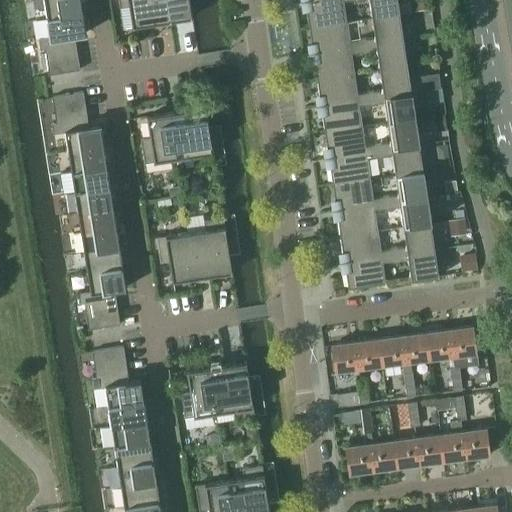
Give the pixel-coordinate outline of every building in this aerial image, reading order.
[(44,0),(48,17),(83,12),(81,0),(44,0)] [(119,0),(120,7),(130,6),(133,26),(171,21),(167,0),(119,0)] [(167,0),(171,21),(192,17),(189,0),(167,0)] [(306,1),(309,27),(347,21),(344,1),(353,0),(354,0),(354,1),(360,0),(359,0),(370,0),(373,17),(400,13),(398,2),(405,1),(404,0),(310,0),(302,1),(303,2),(306,1)] [(428,0),(417,0),(419,10),(429,9),(428,0)] [(41,49),(45,49),(76,44),(75,34),(86,33),(83,12),(48,17),(51,36),(39,38),(41,49)] [(310,53),(410,38),(408,24),(402,25),(400,13),(373,17),(376,38),(365,39),(365,38),(360,38),(360,40),(350,42),(347,21),(309,27),(313,52),(310,53)] [(313,54),(317,79),(355,73),(352,53),(362,52),(362,53),(367,53),(367,51),(377,49),(380,70),(408,66),(406,54),(413,53),(410,38),(310,53),(310,54),(313,54)] [(76,44),(45,49),(49,74),(80,69),(76,44)] [(355,73),(317,79),(321,105),(318,105),(318,106),(418,91),(425,90),(440,87),(438,72),(409,76),(408,66),(380,70),(383,90),(373,91),(373,90),(368,91),(368,92),(358,94),(355,73)] [(440,87),(425,90),(427,103),(444,100),(442,87),(440,87)] [(52,96),(56,122),(88,117),(84,91),(52,96)] [(321,106),(325,131),(363,126),(360,105),(370,104),(370,106),(375,105),(375,104),(385,101),(388,122),(415,118),(414,106),(420,105),(418,91),(318,106),(321,106)] [(173,138),(176,158),(194,155),(195,164),(215,161),(206,106),(184,110),(188,135),(173,138)] [(145,163),(176,158),(173,138),(188,135),(184,110),(147,116),(150,136),(141,138),(145,163)] [(446,113),(435,115),(437,131),(448,130),(446,113)] [(66,132),(69,151),(104,145),(101,124),(89,126),(88,117),(56,122),(52,122),(54,134),(66,132)] [(326,157),(326,158),(426,143),(424,128),(417,129),(415,118),(388,122),(391,142),(381,143),(381,142),(376,143),(376,144),(366,146),(363,126),(325,131),(329,157),(326,157)] [(329,158),(333,183),(370,178),(367,157),(378,157),(378,158),(383,157),(383,156),(393,153),(396,174),(423,170),(422,159),(428,158),(426,143),(326,158),(329,158)] [(69,151),(72,171),(107,165),(104,145),(69,151)] [(72,171),(75,191),(111,185),(107,165),(72,171)] [(333,209),(334,210),(434,195),(432,181),(425,182),(423,170),(396,174),(399,195),(389,195),(389,194),(383,195),(383,196),(373,198),(370,178),(333,183),(337,209),(333,209)] [(456,180),(444,181),(445,183),(446,191),(457,189),(456,181),(456,180)] [(75,191),(78,211),(114,206),(111,185),(75,191)] [(180,186),(172,187),(173,188),(174,195),(181,194),(180,187),(180,186)] [(455,193),(447,194),(448,201),(456,200),(455,193)] [(337,210),(340,236),(378,230),(375,209),(385,209),(386,210),(391,209),(391,208),(401,206),(404,226),(431,222),(429,211),(436,210),(434,195),(334,210),(334,211),(337,210)] [(78,211),(81,231),(117,226),(114,206),(78,211)] [(205,229),(188,232),(191,252),(207,249),(211,275),(232,271),(224,216),(204,220),(205,229)] [(465,218),(449,220),(451,234),(468,232),(465,218)] [(341,262),(442,247),(439,233),(433,234),(431,222),(404,226),(407,247),(397,248),(396,247),(391,247),(391,248),(381,251),(378,230),(340,236),(344,261),(341,262)] [(81,231),(84,251),(120,246),(117,226),(81,231)] [(191,252),(188,232),(156,237),(160,262),(170,260),(173,281),(211,275),(207,249),(191,252)] [(84,251),(88,272),(123,266),(120,246),(84,251)] [(442,247),(341,262),(341,263),(344,262),(348,289),(386,283),(383,262),(393,261),(393,262),(399,261),(398,260),(408,258),(412,279),(439,275),(437,263),(444,262),(442,247)] [(475,254),(460,256),(462,271),(477,269),(475,254)] [(81,304),(85,303),(116,298),(115,289),(127,287),(123,266),(88,272),(91,291),(79,292),(81,304)] [(116,298),(85,303),(89,328),(120,324),(116,298)] [(474,325),(450,328),(453,355),(454,365),(459,365),(465,364),(464,353),(477,352),(474,325)] [(450,328),(426,331),(430,358),(453,355),(450,328)] [(426,331),(403,334),(407,361),(430,358),(426,331)] [(403,334),(380,337),(383,364),(407,361),(403,334)] [(380,337),(357,340),(360,367),(383,364),(380,337)] [(360,367),(357,340),(332,344),(336,370),(360,367)] [(92,350),(96,376),(128,371),(124,346),(92,350)] [(213,392),(216,412),(234,409),(235,419),(255,415),(246,361),(225,364),(229,389),(213,392)] [(185,417),(216,412),(213,392),(229,389),(225,364),(187,370),(190,390),(181,392),(185,417)] [(450,366),(451,378),(461,376),(459,365),(454,365),(450,366)] [(106,386),(109,405),(144,399),(141,378),(129,380),(128,371),(96,376),(92,377),(94,388),(106,386)] [(403,372),(404,384),(413,382),(412,371),(403,372)] [(461,376),(451,378),(453,389),(462,388),(461,376)] [(357,378),(358,390),(366,389),(365,377),(357,378)] [(413,382),(404,384),(406,395),(415,394),(413,382)] [(366,389),(358,390),(338,392),(340,404),(368,400),(366,389)] [(454,396),(455,408),(464,407),(463,395),(454,396)] [(109,405),(112,425),(147,420),(144,399),(109,405)] [(407,402),(408,414),(417,413),(416,401),(407,402)] [(360,409),(362,420),(370,419),(369,407),(360,409)] [(464,407),(455,408),(457,420),(462,419),(466,419),(464,407)] [(341,414),(342,422),(343,422),(344,423),(361,421),(360,410),(342,412),(342,414),(341,414)] [(417,413),(408,414),(410,426),(419,425),(417,413)] [(370,419),(362,420),(363,432),(372,431),(370,419)] [(451,432),(440,433),(443,460),(467,457),(463,430),(462,419),(457,420),(449,421),(450,422),(451,432)] [(112,425),(115,445),(151,440),(147,420),(112,425)] [(487,427),(463,430),(467,457),(491,454),(490,446),(487,427)] [(251,430),(248,434),(249,440),(259,439),(258,429),(257,429),(251,430)] [(218,433),(207,435),(209,446),(220,444),(218,433)] [(440,433),(417,436),(420,463),(443,460),(440,433)] [(417,436),(393,439),(397,466),(420,463),(417,436)] [(393,439),(370,442),(373,469),(397,466),(393,439)] [(115,445),(118,466),(154,460),(151,440),(115,445)] [(373,469),(370,442),(346,446),(349,472),(373,469)] [(118,466),(121,486),(157,480),(154,460),(118,466)] [(244,477),(227,479),(230,500),(246,497),(247,511),(270,511),(263,464),(243,467),(244,477)] [(230,500),(227,479),(195,484),(199,509),(209,508),(209,511),(247,511),(246,497),(230,500)] [(121,486),(125,506),(160,500),(157,480),(121,486)] [(125,506),(125,511),(161,511),(160,500),(125,506)] [(498,511),(498,503),(473,506),(474,511),(498,511)]
